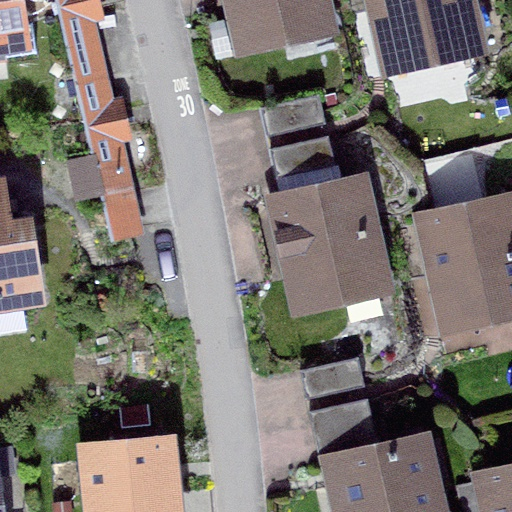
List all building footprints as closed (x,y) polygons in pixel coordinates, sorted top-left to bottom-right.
[(0,0),(0,43),(20,40),(13,0),(0,0)] [(28,92),(77,85),(102,79),(83,0),(13,0),(20,40),(28,92)] [(321,15),(323,22),(351,14),(347,0),(232,0),(236,2),(245,45),(287,36),(285,23),(321,15)] [(347,0),(351,14),(380,8),(393,63),(471,45),(460,0),(347,0)] [(41,179),(122,166),(102,79),(77,85),(28,92),(41,179)] [(260,108),(266,137),(325,123),(318,94),(260,108)] [(269,149),(276,178),(334,164),(327,135),(269,149)] [(343,295),(340,283),(377,274),(357,184),(278,202),(283,223),(276,236),(279,251),(291,259),(301,304),(343,295)] [(426,219),(449,322),(511,308),(511,235),(505,202),(426,219)] [(0,298),(34,294),(24,227),(3,230),(0,210),(0,298)] [(299,370),(306,399),(364,386),(358,357),(299,370)] [(321,464),(337,460),(379,451),(367,398),(308,411),(321,464)] [(173,511),(166,441),(86,449),(92,511),(173,511)] [(430,511),(415,443),(379,451),(337,460),(341,480),(326,483),(333,511),(430,511)] [(511,511),(511,472),(455,485),(461,511),(511,511)]
